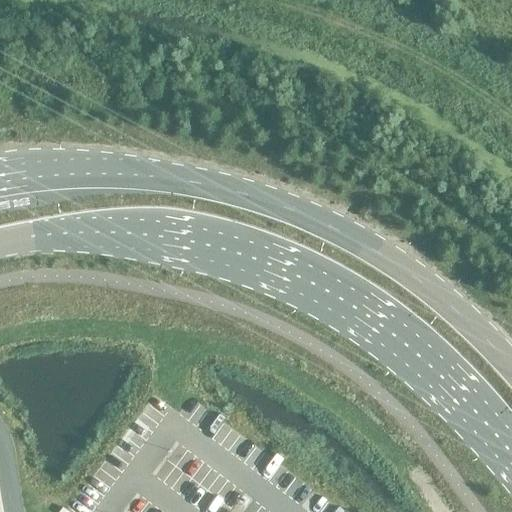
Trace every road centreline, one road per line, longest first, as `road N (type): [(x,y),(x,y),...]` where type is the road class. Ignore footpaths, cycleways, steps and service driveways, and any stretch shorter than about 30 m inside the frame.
road 1 (secondary): [(0,244),(106,231),(189,241),(276,268),(392,334),(511,454)]
road 2 (secondary): [(511,370),(392,261),(279,207),(145,173),(0,183)]
